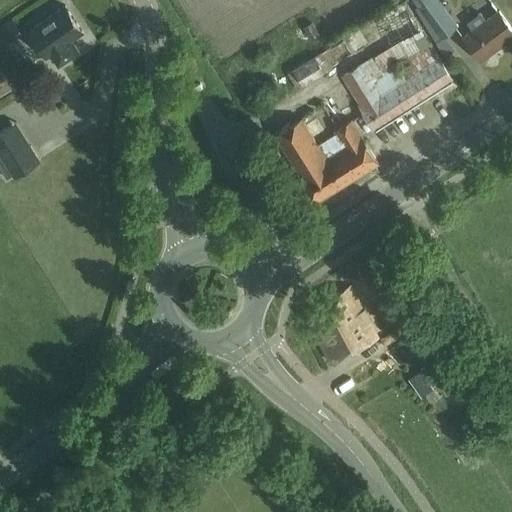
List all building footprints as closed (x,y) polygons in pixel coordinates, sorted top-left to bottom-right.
[(342,75),(360,104),(359,105),(374,129),(453,79),(431,43),(423,48),(417,39),(425,34),(406,0),(405,0),(377,18),(393,44),(342,75)] [(438,0),(423,12),(442,38),(459,26),(439,0),(438,0)] [(66,6),(29,30),(47,57),(51,54),(59,65),(80,51),(72,39),(83,32),(66,6)] [(467,22),(473,30),(464,37),(481,60),(511,36),(511,27),(500,11),(487,20),(481,12),(467,22)] [(312,38),(320,33),(313,22),(305,27),(312,38)] [(322,84),(329,99),(343,93),(336,77),(322,84)] [(305,113),(314,132),(331,124),(322,105),(305,113)] [(302,118),(276,134),(318,200),(379,162),(352,120),(335,131),(336,134),(319,144),(302,118)] [(16,122),(0,132),(0,153),(14,176),(40,160),(16,122)] [(333,362),(378,338),(351,286),(345,290),(306,311),(333,362)] [(408,338),(431,326),(423,313),(401,324),(408,338)] [(413,356),(429,347),(429,346),(442,339),(437,329),(424,336),(423,334),(406,343),(413,356)] [(391,355),(377,363),(386,379),(400,372),(391,355)] [(451,403),(469,392),(451,365),(434,377),(451,403)] [(410,378),(423,396),(436,387),(423,369),(410,378)]
